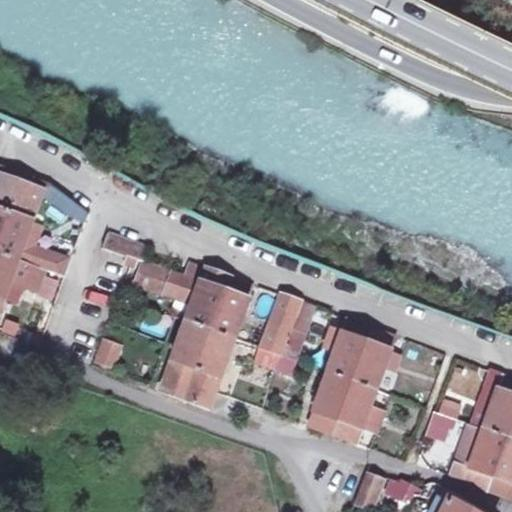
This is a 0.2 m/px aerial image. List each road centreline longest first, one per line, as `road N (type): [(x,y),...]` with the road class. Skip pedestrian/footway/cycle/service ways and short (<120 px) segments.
road 1 (unclassified): [(0,145),(84,175),(172,229),(511,362)]
road 2 (primary): [(275,0),(405,67),(511,98)]
road 3 (trunk): [(359,0),(511,72)]
